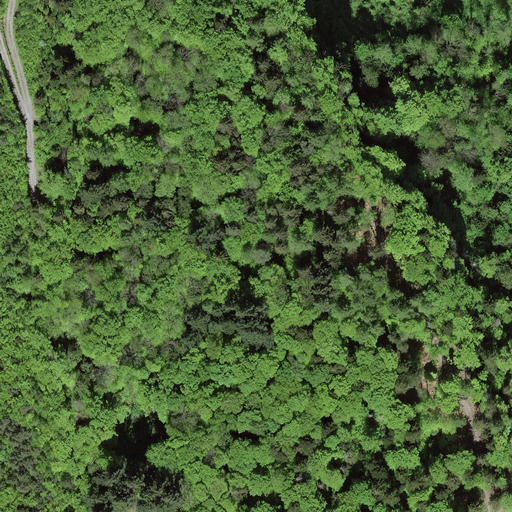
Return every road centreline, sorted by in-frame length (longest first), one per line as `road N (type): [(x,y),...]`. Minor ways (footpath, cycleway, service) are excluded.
road 1 (track): [(497,511),(493,459),(274,0)]
road 2 (track): [(97,511),(40,314),(27,119),(0,44)]
road 3 (track): [(27,119),(8,31),(12,0)]
